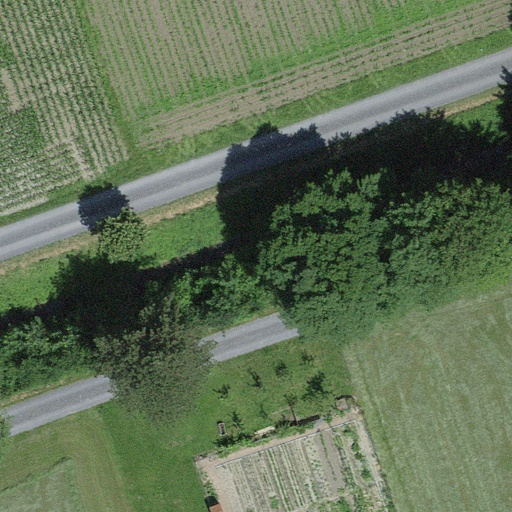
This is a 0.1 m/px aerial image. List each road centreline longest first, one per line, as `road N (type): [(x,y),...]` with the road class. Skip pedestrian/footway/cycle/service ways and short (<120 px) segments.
road 1 (track): [(511,252),(0,430)]
road 2 (track): [(511,69),(0,247)]
